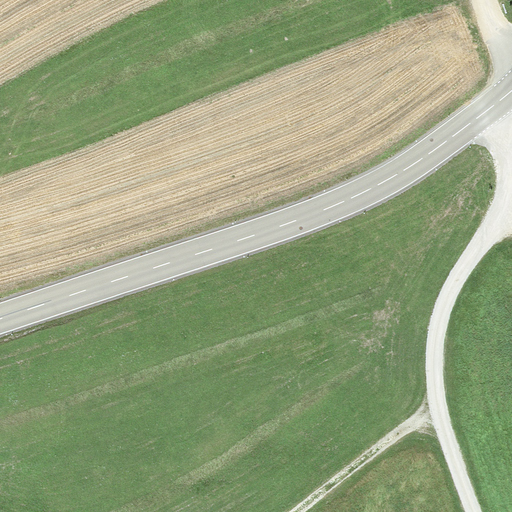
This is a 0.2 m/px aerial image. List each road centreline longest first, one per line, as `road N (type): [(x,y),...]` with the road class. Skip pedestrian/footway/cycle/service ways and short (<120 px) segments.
road 1 (tertiary): [(0,318),(275,229),(391,176),(511,90)]
road 2 (track): [(473,511),(434,407),(432,331),(464,261),(509,210),(511,177)]
road 3 (track): [(434,407),(292,511)]
